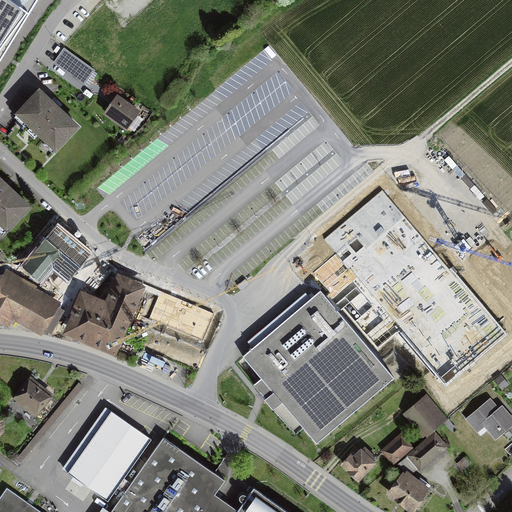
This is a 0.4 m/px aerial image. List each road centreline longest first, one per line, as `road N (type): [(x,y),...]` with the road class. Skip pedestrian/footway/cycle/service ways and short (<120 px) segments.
road 1 (residential): [(236,305),(271,264),(511,61)]
road 2 (residential): [(236,305),(110,248),(0,150)]
road 3 (secondary): [(0,341),(85,358),(197,406)]
road 4 (secondary): [(197,406),(361,511)]
road 5 (residential): [(0,108),(71,0)]
